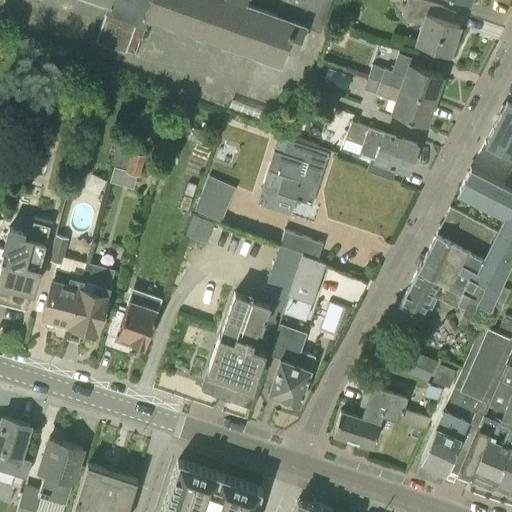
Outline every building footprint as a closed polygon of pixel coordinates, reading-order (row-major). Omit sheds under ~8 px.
[(101,0),(106,2),(108,3),(96,39),(135,52),(145,22),(141,21),(144,14),(146,15),(146,14),(169,23),(172,24),(195,32),(195,33),(199,34),(199,33),(222,42),(225,43),(257,54),(257,55),(261,56),(262,56),(277,61),(277,62),(280,63),(288,42),(296,45),(295,49),(296,49),(305,26),(276,13),(246,3),(246,0),(101,0)] [(280,0),(276,13),(305,26),(320,31),(330,0),(280,0)] [(442,5),(426,0),(407,0),(402,17),(422,24),(415,43),(449,54),(460,24),(438,17),(442,5)] [(435,71),(439,61),(416,53),(415,58),(398,51),(391,69),(384,67),(372,63),(368,75),(433,98),(442,74),(435,71)] [(424,123),(433,98),(368,75),(364,88),(397,99),(392,112),(424,123)] [(511,185),(511,102),(506,100),(504,104),(502,104),(499,109),(500,111),(485,140),(511,154),(511,165),(504,182),(511,185)] [(358,153),(408,171),(417,144),(358,122),(357,125),(350,122),(344,137),(361,143),(358,153)] [(311,203),(328,152),(287,138),(276,171),(285,174),(279,192),(311,203)] [(132,150),(125,171),(138,175),(145,154),(132,150)] [(491,304),(500,284),(499,283),(511,255),(511,185),(504,182),(503,183),(471,165),(457,191),(502,215),(495,229),(450,206),(418,267),(491,304)] [(221,221),(226,209),(199,197),(194,209),(221,221)] [(0,231),(0,281),(32,290),(50,225),(34,220),(30,235),(25,233),(26,228),(8,224),(5,233),(0,231)] [(284,228),(279,243),(317,256),(323,242),(284,228)] [(55,234),(49,260),(62,263),(68,237),(55,234)] [(200,387),(250,404),(268,352),(269,352),(269,351),(264,349),(279,305),(284,306),(288,293),(302,254),(279,246),(264,291),(273,294),(269,306),(234,294),(200,387)] [(288,293),(311,301),(324,262),(302,254),(288,293)] [(68,321),(70,321),(66,337),(79,341),(84,325),(96,328),(107,288),(109,289),(114,269),(86,261),(82,273),(81,273),(68,321)] [(58,318),(68,321),(81,273),(56,266),(53,276),(43,314),(45,315),(47,320),(54,322),(58,318)] [(483,322),(491,304),(418,267),(400,301),(427,315),(432,304),(430,303),(435,295),(457,306),(457,305),(464,309),(457,324),(477,333),(483,322)] [(477,333),(414,471),(441,480),(447,468),(456,471),(484,410),(505,362),(511,345),(511,316),(505,313),(504,315),(499,313),(510,289),(500,284),(491,304),(483,322),(477,333)] [(133,340),(144,344),(161,296),(132,285),(126,300),(129,301),(125,313),(115,310),(102,345),(128,354),(133,340)] [(314,355),(300,350),(307,331),(279,322),(269,351),(269,352),(280,357),(268,390),(281,395),(283,402),(290,404),(296,401),(296,400),(298,401),(314,355)] [(387,341),(380,357),(429,376),(435,360),(387,341)] [(448,380),(453,367),(439,362),(434,374),(448,380)] [(484,410),(456,471),(511,494),(511,365),(505,362),(484,410)] [(385,408),(383,414),(424,426),(429,416),(403,407),(407,396),(371,385),(364,408),(370,409),(371,404),(385,408)] [(370,409),(364,408),(362,416),(340,409),(333,431),(337,432),(337,435),(344,437),(345,435),(358,439),(356,444),(367,448),(369,443),(372,444),(382,413),(383,414),(385,408),(371,404),(370,409)] [(0,423),(0,422),(0,449),(0,450),(0,467),(24,475),(30,458),(19,454),(30,423),(3,415),(0,423)] [(43,470),(36,491),(64,500),(82,447),(49,436),(38,468),(43,470)] [(260,487),(261,486),(179,458),(179,459),(177,459),(159,511),(253,511),(262,487),(260,487)] [(125,511),(136,477),(116,471),(87,461),(70,511),(125,511)] [(16,511),(33,511),(38,497),(22,492),(16,511)] [(332,511),(330,511),(332,508),(318,503),(315,506),(297,499),(292,511),(332,511)]
